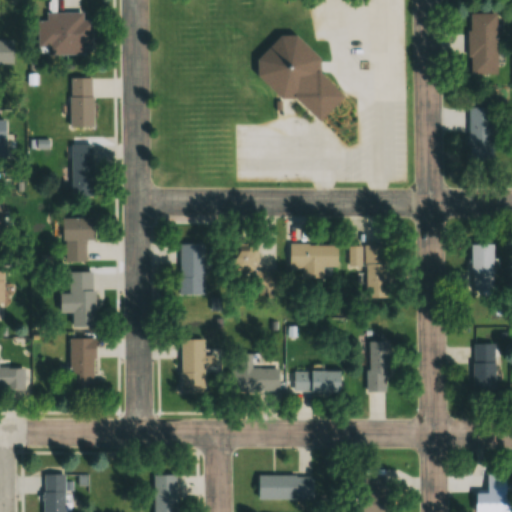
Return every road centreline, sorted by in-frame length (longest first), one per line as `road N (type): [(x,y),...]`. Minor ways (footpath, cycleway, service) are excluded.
road 1 (residential): [(435,511),(428,0)]
road 2 (residential): [(511,433),(0,433)]
road 3 (residential): [(139,433),(135,0)]
road 4 (residential): [(511,202),(136,201)]
